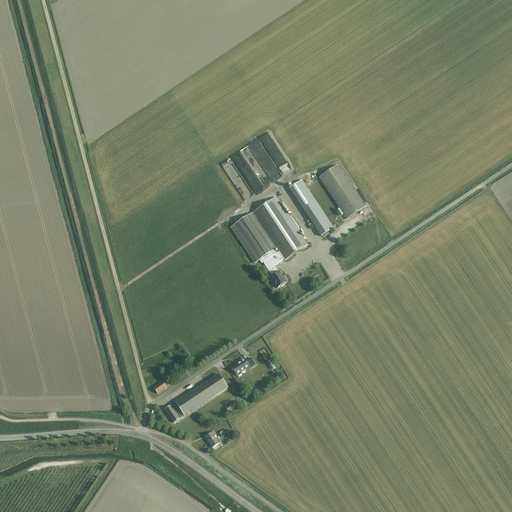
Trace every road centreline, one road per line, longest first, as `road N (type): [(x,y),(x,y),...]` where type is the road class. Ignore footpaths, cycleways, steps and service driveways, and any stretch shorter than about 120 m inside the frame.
road 1 (unclassified): [(140,434),(151,405),(511,165)]
road 2 (track): [(151,405),(42,0)]
road 3 (tertiary): [(140,434),(0,438)]
road 4 (tertiary): [(256,511),(140,434)]
road 5 (track): [(119,290),(222,221)]
